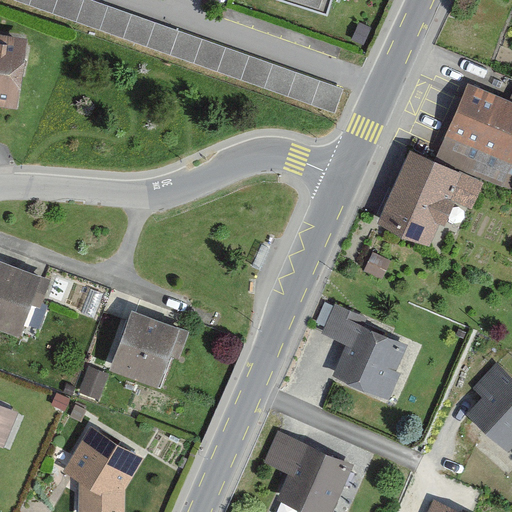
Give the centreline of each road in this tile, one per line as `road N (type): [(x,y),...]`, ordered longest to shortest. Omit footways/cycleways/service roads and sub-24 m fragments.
road 1 (tertiary): [(341,178),(197,511)]
road 2 (residential): [(341,178),(297,158),(258,153),(164,190),(0,187)]
road 3 (tertiary): [(425,0),(341,178)]
